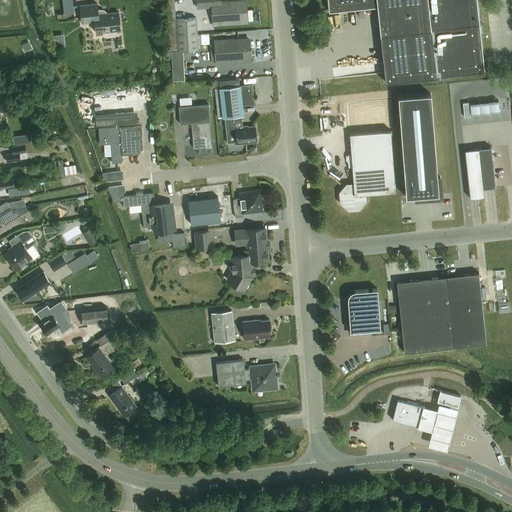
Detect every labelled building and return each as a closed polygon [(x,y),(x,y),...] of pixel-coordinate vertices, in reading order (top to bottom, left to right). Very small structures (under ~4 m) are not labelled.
[(76,11),(75,0),(64,0),(65,12),(76,11)] [(175,0),(168,0),(169,19),(176,19),(175,0)] [(197,0),(198,7),(212,6),(213,25),(244,22),(243,11),(246,10),(246,0),(220,2),(219,0),(197,0)] [(479,24),(476,0),(327,0),(329,11),(377,6),(380,35),(479,24)] [(80,5),(82,23),(95,21),(96,33),(120,30),(119,12),(106,13),(105,11),(104,10),(102,10),(98,10),(97,3),(80,5)] [(176,19),(177,34),(197,34),(196,18),(176,19)] [(176,19),(169,19),(171,51),(178,50),(177,34),(176,19)] [(385,82),(484,72),(479,24),(380,35),(385,82)] [(210,32),(202,33),(203,43),(211,42),(210,32)] [(64,34),(51,36),(53,47),(65,46),(64,34)] [(197,34),(177,34),(178,50),(183,50),(198,49),(197,34)] [(250,51),(249,39),(215,41),(216,64),(247,61),(246,51),(250,51)] [(28,42),(22,45),(25,51),(31,48),(28,42)] [(178,50),(171,51),(172,80),(185,79),(183,50),(178,50)] [(252,84),(219,87),(223,118),(243,115),(242,105),(254,104),(252,84)] [(441,197),(440,177),(437,177),(431,94),(398,96),(406,197),(426,195),(427,198),(441,197)] [(349,134),(391,131),(388,101),(387,101),(347,104),(349,134)] [(212,147),(212,143),(211,143),(209,121),(210,121),(208,103),(179,106),(180,124),(191,123),(193,148),(206,147),(206,148),(212,147)] [(143,149),(141,124),(98,127),(99,144),(110,144),(112,163),(120,162),(123,159),(122,154),(139,153),(143,149)] [(236,142),(237,144),(257,141),(255,126),(235,128),(235,125),(228,126),(229,134),(226,134),(227,143),(236,142)] [(391,131),(349,134),(353,184),(346,184),(339,192),(340,203),(348,210),(359,209),(366,201),(365,194),(395,192),(391,131)] [(494,133),(496,143),(505,141),(503,131),(494,133)] [(30,133),(21,134),(22,142),(31,141),(30,133)] [(19,152),(26,151),(25,144),(12,146),(13,153),(19,152)] [(491,147),(479,149),(483,189),(496,187),(491,147)] [(464,150),(470,198),(484,196),(483,189),(479,149),(464,150)] [(7,161),(20,159),(19,152),(13,153),(6,154),(7,161)] [(123,170),(102,173),(106,181),(124,178),(123,170)] [(0,185),(1,189),(14,186),(13,179),(0,181),(0,185)] [(123,185),(108,186),(111,193),(117,193),(124,192),(123,185)] [(240,198),(233,199),(235,217),(243,216),(243,213),(262,211),(260,190),(240,193),(240,198)] [(155,204),(154,192),(143,194),(142,192),(136,193),(136,194),(122,196),(123,206),(141,204),(144,227),(154,226),(154,232),(173,230),(170,202),(155,204)] [(218,197),(188,200),(191,224),(221,221),(218,197)] [(25,205),(24,200),(9,203),(13,208),(25,205)] [(0,204),(0,210),(1,212),(10,206),(6,201),(0,204)] [(11,219),(6,211),(0,214),(0,223),(3,221),(4,223),(11,219)] [(54,224),(43,226),(44,233),(55,231),(54,224)] [(250,262),(267,260),(264,228),(247,229),(247,230),(239,231),(240,243),(248,242),(249,255),(231,256),(233,278),(231,282),(243,289),(244,288),(246,287),(248,284),(247,282),(251,275),(250,262)] [(13,251),(6,255),(15,268),(32,256),(26,248),(31,245),(37,241),(29,230),(22,231),(21,232),(9,240),(13,245),(10,247),(13,251)] [(212,247),(211,230),(194,231),(195,249),(212,247)] [(148,240),(139,240),(139,243),(140,250),(149,250),(148,240)] [(94,250),(87,254),(91,262),(99,257),(94,250)] [(86,252),(72,260),(78,270),(91,262),(87,254),(86,252)] [(67,262),(62,254),(49,261),(54,270),(67,262)] [(16,288),(19,293),(19,294),(19,295),(21,298),(22,298),(23,299),(32,294),(33,295),(36,293),(36,292),(36,291),(50,282),(44,271),(16,288)] [(486,343),(482,304),(479,273),(447,276),(454,346),(486,343)] [(404,352),(454,346),(447,276),(397,281),(404,352)] [(347,299),(348,304),(350,327),(354,331),(380,329),(377,289),(355,290),(353,291),(351,292),(349,293),(348,295),(348,297),(347,299)] [(43,320),(53,313),(54,315),(61,325),(59,326),(62,331),(70,325),(60,311),(66,307),(61,300),(49,308),(47,305),(37,312),(43,320)] [(82,309),(83,323),(108,320),(106,306),(82,309)] [(232,310),(211,312),(214,342),(235,340),(232,310)] [(54,315),(40,324),(47,334),(59,326),(61,325),(54,315)] [(243,321),(244,339),(270,336),(269,328),(270,328),(269,319),(260,320),(260,319),(243,321)] [(113,335),(109,329),(97,338),(100,343),(113,335)] [(100,377),(114,367),(99,347),(86,357),(100,377)] [(274,364),(250,366),(251,368),(245,369),(244,359),(216,362),(218,386),(246,383),(246,380),(252,379),(253,390),(277,388),(274,364)] [(121,379),(125,384),(137,375),(133,370),(121,379)] [(108,395),(123,416),(125,415),(128,420),(131,420),(135,417),(135,414),(132,410),(137,406),(122,386),(108,395)] [(458,406),(461,395),(440,390),(437,401),(458,406)] [(418,427),(419,427),(424,406),(423,406),(397,400),(392,419),(418,426),(418,427)]
